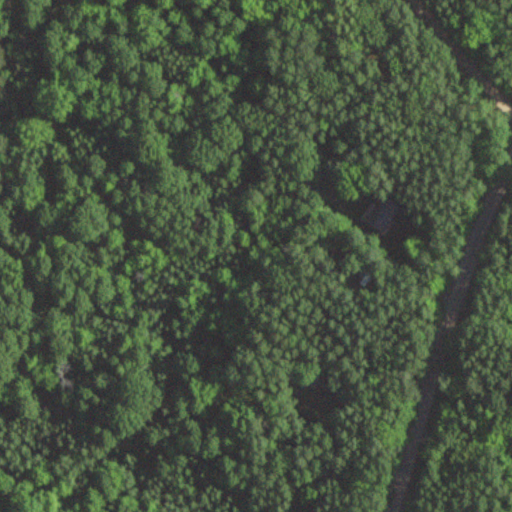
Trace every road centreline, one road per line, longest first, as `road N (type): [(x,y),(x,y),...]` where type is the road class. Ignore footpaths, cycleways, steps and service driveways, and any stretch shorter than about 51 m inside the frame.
road 1 (residential): [(511,161),(455,298),(390,511)]
road 2 (residential): [(511,109),(418,0)]
